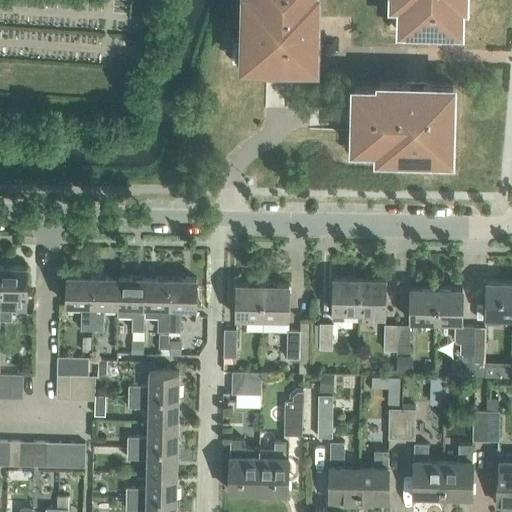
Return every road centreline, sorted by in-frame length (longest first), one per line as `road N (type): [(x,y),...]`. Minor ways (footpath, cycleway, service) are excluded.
road 1 (unclassified): [(511,233),(218,219)]
road 2 (residential): [(210,511),(218,219)]
road 3 (residential): [(49,215),(44,412)]
road 4 (unclassified): [(218,219),(49,215)]
